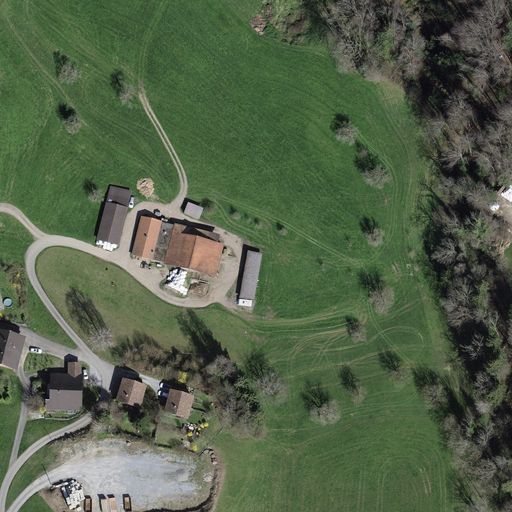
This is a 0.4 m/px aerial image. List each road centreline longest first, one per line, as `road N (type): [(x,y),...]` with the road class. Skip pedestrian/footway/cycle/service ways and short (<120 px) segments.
road 1 (residential): [(1,511),(14,468),(97,411),(107,384),(35,285),(32,251),(45,241),(67,241),(122,261)]
road 2 (track): [(122,261),(187,303),(219,293),(241,259),(234,236),(153,208),(136,210)]
road 3 (track): [(12,511),(51,478),(96,465),(141,465)]
